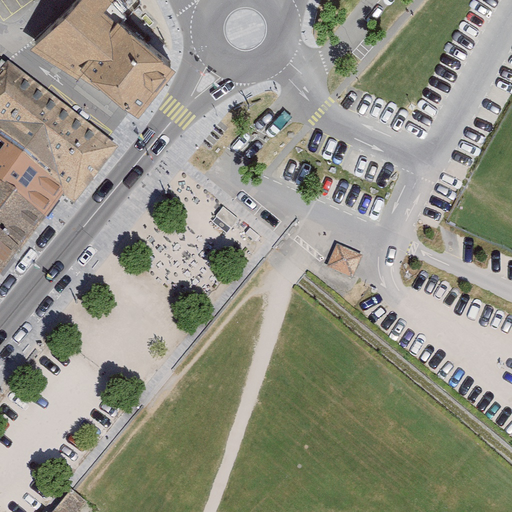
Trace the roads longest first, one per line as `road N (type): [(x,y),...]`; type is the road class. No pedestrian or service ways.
road 1 (primary): [(0,329),(150,148)]
road 2 (residential): [(150,148),(4,44)]
